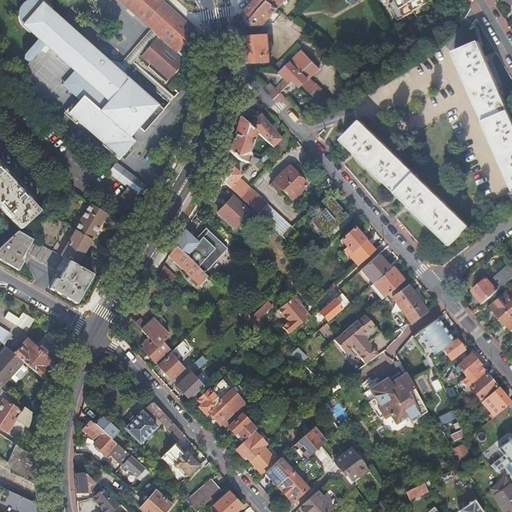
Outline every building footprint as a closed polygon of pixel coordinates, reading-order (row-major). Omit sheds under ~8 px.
[(110,100),(101,111),(83,96),(79,101),(68,113),(104,144),(102,146),(119,160),(135,142),(129,137),(138,127),(144,132),(164,110),(126,77),(123,81),(98,59),(101,55),(49,10),(51,8),(44,1),(41,0),(27,0),(23,3),(20,6),(18,11),(18,16),(21,24),(30,33),(31,32),(39,39),(45,45),(52,51),(54,48),(112,98),(110,100)] [(118,0),(158,36),(140,57),(149,65),(147,66),(165,83),(186,60),(185,59),(186,59),(187,41),(186,41),(195,31),(160,0),(118,0)] [(255,0),(242,14),(242,15),(248,23),(267,2),(268,0),(255,0)] [(268,0),(267,2),(277,9),(285,0),(268,0)] [(393,0),(394,1),(387,5),(397,21),(426,4),(423,0),(393,0)] [(277,9),(267,2),(248,23),(250,25),(263,24),(277,9)] [(267,34),(245,35),(246,64),(269,63),(267,34)] [(45,45),(39,39),(25,55),(24,58),(25,61),(28,62),(30,62),(45,45)] [(511,121),(477,42),(452,53),(511,190),(511,191),(507,193),(511,204),(511,121)] [(293,81),(322,110),(331,101),(315,84),(314,84),(308,78),(318,68),(301,51),(286,66),(282,59),(273,68),(279,76),(280,75),(285,80),(269,96),(273,100),(293,81)] [(61,85),(79,101),(83,96),(101,111),(110,100),(75,69),(61,85)] [(253,120),(247,125),(255,132),(272,149),(281,140),(275,133),(273,134),(268,129),(270,127),(259,115),(253,120)] [(247,125),(239,117),(237,124),(235,131),(233,138),(230,146),(228,151),(237,160),(253,166),(254,165),(259,161),(249,157),(247,153),(255,132),(247,125)] [(468,227),(360,121),(341,141),(449,246),(468,227)] [(240,176),(225,161),(217,177),(287,243),(297,233),(238,178),(240,176)] [(127,188),(136,195),(137,196),(145,185),(116,162),(108,173),(127,188)] [(0,208),(19,230),(40,210),(63,190),(60,187),(36,209),(27,201),(23,197),(25,195),(23,192),(21,194),(17,190),(17,189),(3,174),(3,175),(0,171),(0,169),(1,169),(0,168),(0,208)] [(306,186),(289,168),(273,182),(291,201),(306,186)] [(325,192),(334,185),(329,179),(320,186),(325,192)] [(129,203),(136,195),(127,188),(120,196),(129,203)] [(332,231),(348,217),(329,195),(320,202),(325,208),(313,218),(322,228),(319,231),(325,238),(332,232),(332,231)] [(249,212),(233,197),(218,213),(234,228),(249,212)] [(111,217),(105,214),(89,204),(75,230),(91,240),(102,222),(106,224),(111,217)] [(350,253),(361,264),(375,251),(355,228),(340,241),(346,248),(344,251),(348,255),(350,253)] [(191,262),(204,274),(228,250),(205,229),(195,241),(185,232),(184,232),(175,247),(190,262),(191,262)] [(76,266),(91,240),(75,230),(60,257),(76,266)] [(92,275),(76,266),(60,257),(17,232),(0,247),(0,261),(18,271),(24,261),(21,260),(25,252),(61,273),(57,281),(55,279),(49,289),(76,304),(92,275)] [(190,262),(175,247),(168,257),(185,273),(199,286),(207,277),(204,274),(191,262),(190,262)] [(393,253),(387,247),(361,271),(373,285),(390,270),(383,261),(393,253)] [(348,255),(358,266),(361,264),(350,253),(348,255)] [(477,297),(483,304),(511,278),(511,267),(509,265),(490,281),(487,278),(473,291),(477,296),(477,297)] [(176,278),(164,267),(158,278),(168,285),(176,278)] [(390,270),(373,285),(372,285),(384,299),(389,295),(404,282),(393,268),(390,270)] [(164,291),(151,282),(147,289),(159,297),(164,291)] [(427,312),(404,282),(389,295),(410,324),(427,312)] [(511,289),(492,307),(501,318),(511,308),(511,289)] [(350,304),(342,294),(334,301),(320,313),(327,321),(341,309),(342,311),(350,304)] [(282,328),(289,335),(309,318),(299,307),(299,306),(292,298),(277,311),(288,323),(282,328)] [(511,308),(501,318),(511,330),(511,308)] [(15,325),(21,328),(28,317),(22,313),(18,319),(8,312),(4,318),(15,325)] [(253,319),(250,317),(247,313),(243,316),(250,322),(253,319)] [(28,317),(21,328),(26,331),(33,320),(28,317)] [(133,322),(128,317),(122,326),(125,329),(133,322)] [(449,337),(446,333),(440,325),(440,324),(437,319),(417,331),(419,337),(420,340),(421,339),(425,349),(437,342),(441,347),(451,339),(449,337)] [(148,338),(147,339),(141,344),(144,348),(142,349),(154,363),(168,350),(162,342),(168,336),(152,320),(141,330),(148,338)] [(366,364),(378,355),(372,347),(370,348),(361,336),(364,335),(366,333),(357,321),(335,340),(346,352),(353,347),(366,364)] [(0,342),(3,345),(9,334),(0,328),(0,342)] [(372,347),(364,335),(361,336),(370,348),(372,347)] [(420,340),(419,337),(416,339),(421,350),(425,349),(421,339),(420,340)] [(26,340),(14,355),(22,362),(42,380),(54,366),(43,355),(46,352),(40,347),(38,350),(26,340)] [(460,345),(456,340),(443,349),(453,361),(465,351),(464,350),(465,348),(465,346),(463,343),(461,343),(460,345)] [(300,347),(293,352),(300,362),(307,358),(300,347)] [(0,387),(22,362),(14,355),(7,349),(6,348),(0,354),(0,387)] [(464,354),(456,361),(460,365),(468,358),(464,354)] [(458,384),(464,390),(468,386),(472,383),(484,373),(486,371),(471,355),(468,358),(460,365),(457,367),(466,377),(458,384)] [(183,369),(170,356),(158,367),(171,380),(183,369)] [(205,362),(200,357),(191,365),(196,371),(205,362)] [(317,386),(321,382),(312,374),(303,366),(300,363),(296,366),(317,386)] [(410,422),(427,412),(406,372),(400,376),(391,382),(389,379),(388,377),(380,382),(376,384),(373,380),(363,386),(366,391),(369,389),(379,406),(377,407),(385,419),(390,416),(395,424),(407,417),(410,422)] [(391,382),(400,376),(398,373),(389,379),(391,382)] [(482,402),(497,388),(484,373),(472,383),(468,386),(482,402)] [(189,401),(202,388),(189,374),(175,386),(189,401)] [(424,376),(417,381),(424,393),(431,389),(424,376)] [(436,391),(443,387),(437,379),(431,383),(436,391)] [(208,413),(231,391),(221,380),(209,391),(208,390),(196,401),(200,405),(197,407),(205,416),(208,413)] [(482,402),(495,417),(510,404),(497,388),(482,402)] [(310,407),(314,403),(300,389),(296,393),(310,407)] [(247,408),(231,391),(208,413),(220,425),(221,424),(225,428),(247,408)] [(316,401),(322,396),(319,393),(313,398),(316,401)] [(0,426),(7,431),(15,419),(28,427),(30,423),(31,418),(32,412),(24,407),(21,412),(20,412),(3,400),(0,404),(0,426)] [(167,430),(167,431),(177,442),(184,436),(153,402),(146,408),(167,430)] [(439,416),(442,424),(453,420),(450,412),(439,416)] [(140,444),(156,428),(142,413),(134,421),(125,429),(140,444)] [(254,429),(241,415),(227,427),(234,435),(236,433),(243,440),(254,429)] [(140,482),(148,473),(108,437),(97,427),(89,421),(82,429),(96,442),(93,445),(105,456),(108,453),(140,482)] [(307,458),(324,442),(320,438),(316,438),(310,431),(295,445),(307,458)] [(266,446),(253,432),(247,438),(260,452),(263,449),(266,446)] [(260,452),(247,438),(235,449),(241,456),(243,454),(249,461),(260,452)] [(496,472),(506,465),(509,463),(511,460),(511,438),(498,449),(507,461),(504,463),(502,460),(492,468),(496,472)] [(184,454),(175,444),(164,455),(173,465),(173,466),(174,468),(176,469),(177,469),(178,468),(187,478),(199,467),(188,455),(186,452),(184,454)] [(11,472),(37,486),(36,468),(36,459),(34,458),(15,445),(8,463),(11,472)] [(460,466),(470,461),(467,454),(463,446),(453,450),(460,466)] [(263,449),(260,452),(249,461),(261,475),(264,473),(275,462),(263,449)] [(368,471),(352,449),(333,462),(339,470),(342,474),(344,476),(346,474),(350,481),(358,475),(360,477),(368,471)] [(275,484),(276,486),(292,472),(279,459),(275,462),(264,473),(275,484)] [(450,470),(438,476),(442,483),(454,477),(450,470)] [(276,486),(291,504),(307,490),(292,472),(276,486)] [(75,474),(76,494),(89,493),(90,489),(92,488),(91,485),(95,483),(86,476),(84,477),(82,473),(75,474)] [(193,511),(195,511),(221,491),(216,485),(211,480),(183,503),(184,504),(193,511)] [(504,511),(511,511),(511,491),(508,486),(506,482),(502,481),(490,490),(494,497),(494,496),(504,511)] [(426,492),(422,484),(409,490),(405,492),(410,500),(426,492)] [(98,494),(103,491),(97,485),(94,491),(98,494)] [(235,500),(239,497),(233,489),(228,493),(235,500)] [(110,511),(120,506),(103,491),(98,494),(92,498),(99,506),(103,511),(110,511)] [(143,511),(163,511),(169,505),(154,492),(139,508),(143,511)] [(217,511),(220,511),(235,500),(228,493),(222,499),(213,506),(217,511)] [(329,511),(332,509),(317,493),(299,509),(301,511),(329,511)] [(235,511),(241,507),(235,500),(220,511),(235,511)] [(482,511),(474,500),(458,511),(459,511),(482,511)]
